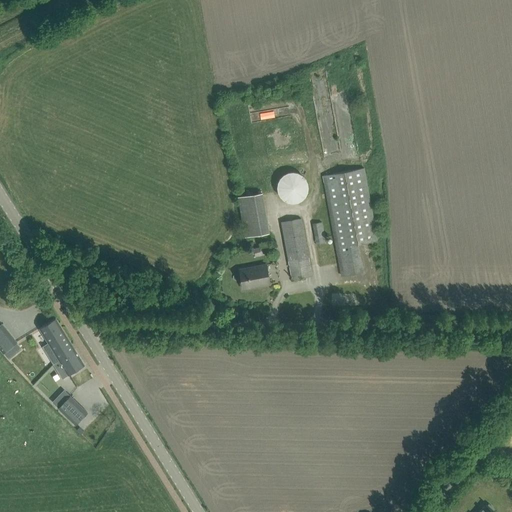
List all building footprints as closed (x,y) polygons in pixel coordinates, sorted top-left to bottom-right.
[(250,113),(252,120),(267,118),(266,110),(250,113)] [(363,271),(361,262),(358,244),(377,240),(364,168),(323,175),(340,265),(341,275),(363,271)] [(280,199),(307,200),(308,173),(281,172),(280,199)] [(244,237),(269,233),(262,192),(238,197),(244,237)] [(311,276),(310,266),(301,218),(281,222),(289,264),(291,276),(291,278),(292,278),(292,279),(311,276)] [(312,225),(316,245),(325,243),(321,223),(312,225)] [(270,283),(268,273),(266,265),(239,270),(243,288),(270,283)] [(356,306),(356,293),(331,293),(331,305),(356,306)] [(47,323),(39,328),(49,343),(44,346),(50,357),(51,356),(55,362),(54,363),(54,364),(75,350),(55,318),(47,323)] [(1,324),(0,324),(0,348),(3,353),(4,353),(16,342),(17,342),(1,324)] [(63,378),(76,370),(84,365),(75,350),(54,364),(63,378)] [(59,408),(58,408),(76,425),(87,412),(70,396),(59,408)]
